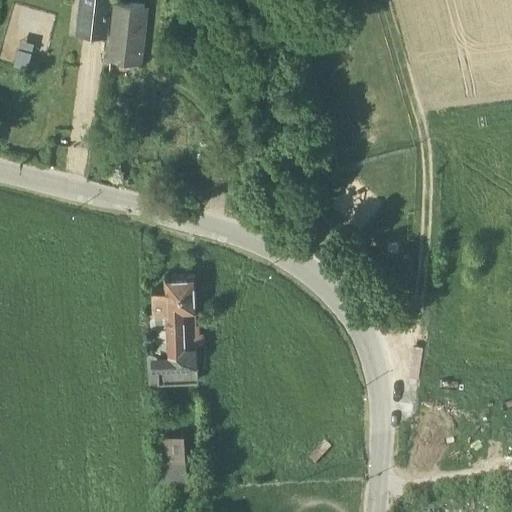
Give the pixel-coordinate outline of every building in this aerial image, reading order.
[(82,0),(78,34),(103,37),(103,36),(106,8),(107,8),(107,0),(82,0)] [(144,6),(116,3),(110,60),(138,63),(144,6)] [(15,63),(28,66),(33,42),(20,39),(15,63)] [(194,275),(165,276),(165,290),(152,290),(153,311),(166,311),(167,325),(166,325),(168,354),(157,354),(158,382),(198,381),(196,345),(185,345),(185,334),(184,325),(184,310),(195,309),(194,275)] [(195,325),(184,325),(185,334),(196,333),(195,325)] [(159,500),(187,499),(184,433),(156,434),(159,500)]
